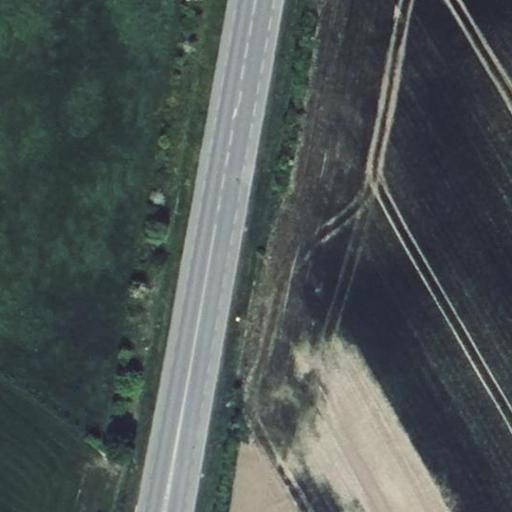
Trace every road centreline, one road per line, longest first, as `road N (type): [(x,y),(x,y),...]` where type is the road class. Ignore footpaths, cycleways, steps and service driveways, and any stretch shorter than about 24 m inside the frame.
road 1 (tertiary): [(206,279),(256,0)]
road 2 (tertiary): [(206,279),(153,511)]
road 3 (tertiary): [(173,511),(206,279)]
